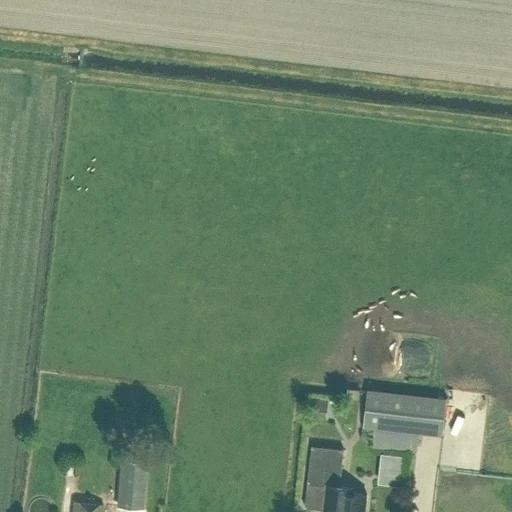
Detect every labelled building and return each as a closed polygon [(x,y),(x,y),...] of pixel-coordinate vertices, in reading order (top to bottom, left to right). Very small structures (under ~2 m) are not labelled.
[(363,425),(443,434),(447,398),(442,398),(368,389),(363,425)] [(322,400),(311,399),(310,419),(320,419),(322,400)] [(353,484),(339,483),(343,448),(313,445),(309,481),(326,482),(322,511),(364,511),(366,492),(352,490),(353,484)] [(406,471),(408,448),(397,447),(396,470),(406,471)] [(142,509),(146,461),(122,460),(118,508),(142,509)] [(101,511),(103,504),(74,500),(72,511),(101,511)]
